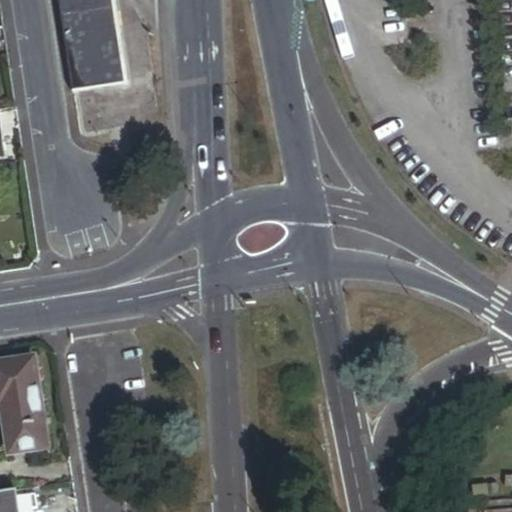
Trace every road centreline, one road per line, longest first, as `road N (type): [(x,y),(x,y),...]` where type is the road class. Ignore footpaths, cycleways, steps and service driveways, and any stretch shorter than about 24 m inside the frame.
road 1 (tertiary): [(363,511),(316,263)]
road 2 (residential): [(371,511),(382,458),(403,419),(466,363),(511,350)]
road 3 (tertiary): [(397,229),(283,45)]
road 4 (residential): [(81,203),(51,147),(30,0)]
road 5 (tertiary): [(306,208),(283,45)]
road 6 (tertiary): [(207,0),(208,164)]
road 7 (tertiary): [(218,350),(229,511)]
road 8 (residential): [(316,263),(468,291)]
road 9 (residential): [(106,511),(91,403),(97,365)]
road 10 (residential): [(122,289),(0,307)]
